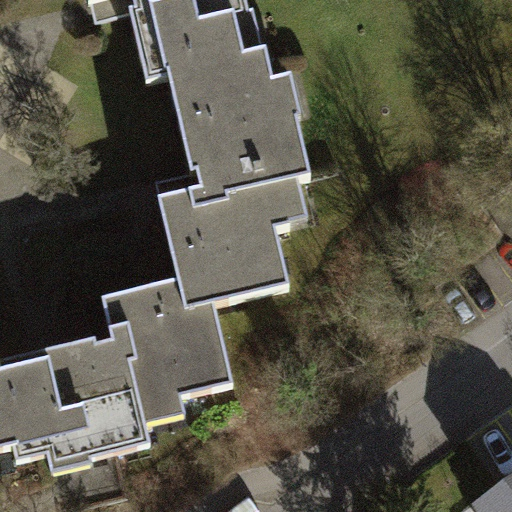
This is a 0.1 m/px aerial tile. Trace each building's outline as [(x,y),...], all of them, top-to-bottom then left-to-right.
[(165,101),(266,80),(250,1),(236,4),(235,0),(116,0),(120,16),(146,10),(165,101)] [(266,80),(165,101),(182,182),(184,195),(152,202),(170,286),(176,317),(209,310),(286,294),(273,231),(302,225),(294,186),(307,184),(284,76),(266,80)] [(21,364),(42,463),(46,484),(75,478),(120,469),(117,455),(139,451),(135,433),(182,423),(177,398),(226,388),(209,310),(176,317),(170,286),(97,302),(106,346),(50,358),(21,364)] [(0,458),(8,457),(10,470),(42,463),(21,364),(0,368),(0,458)] [(487,511),(511,511),(511,485),(483,506),(487,511)]
